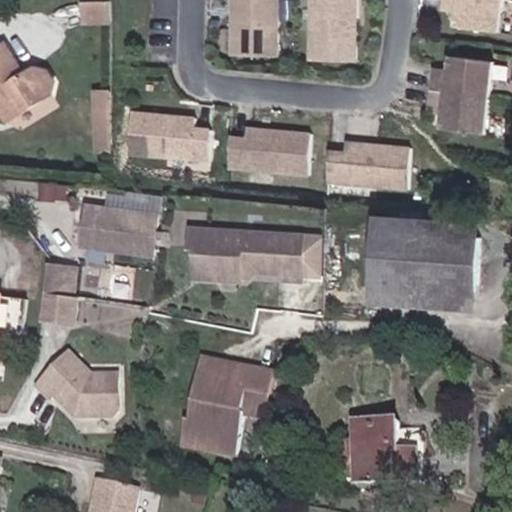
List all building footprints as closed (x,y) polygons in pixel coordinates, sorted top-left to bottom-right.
[(89,0),(88,21),(118,23),(119,0),(89,0)] [(277,54),(279,0),(233,0),(232,53),(277,54)] [(357,59),(358,0),(313,0),(311,58),(357,59)] [(499,33),(503,0),(444,0),(444,3),(460,6),(459,13),(457,27),(499,33)] [(459,13),(460,6),(444,3),(443,11),(459,13)] [(0,52),(0,122),(43,99),(43,86),(37,75),(28,74),(16,81),(0,52)] [(489,100),(495,65),(453,58),(450,72),(449,80),(434,77),(431,92),(489,100)] [(449,80),(450,72),(435,70),(434,77),(449,80)] [(118,150),(119,86),(98,86),(97,150),(118,150)] [(484,137),(489,100),(431,92),(429,107),(445,110),(444,117),(442,131),(484,137)] [(199,124),(200,112),(134,107),(131,154),(215,160),(217,126),(199,124)] [(444,117),(445,110),(429,107),(428,114),(444,117)] [(307,179),(311,138),(248,131),(247,141),(230,140),(228,171),(307,179)] [(404,192),(408,151),(345,144),(343,155),(327,153),(324,184),(404,192)] [(153,255),(159,215),(82,208),(78,248),(153,255)] [(484,243),(485,222),(419,216),(380,213),(379,235),(484,243)] [(306,230),(187,224),(182,279),(244,285),(255,276),(302,283),(306,230)] [(375,288),(479,296),(484,243),(379,235),(375,288)] [(63,262),(48,261),(44,292),(61,294),(63,262)] [(424,307),(478,313),(479,296),(375,288),(373,307),(417,306),(424,307)] [(63,321),(66,294),(61,294),(44,292),(41,318),(63,321)] [(73,322),(77,296),(66,294),(63,321),(73,322)] [(25,301),(0,297),(0,329),(22,332),(25,301)] [(478,318),(478,313),(424,307),(417,306),(373,307),(373,310),(478,318)] [(205,355),(225,360),(226,350),(208,346),(205,355)] [(69,348),(36,381),(49,392),(53,388),(76,408),(82,401),(90,409),(115,407),(119,403),(118,367),(91,369),(69,348)] [(226,350),(225,360),(254,367),(256,358),(226,350)] [(183,432),(214,440),(225,360),(205,355),(192,408),(189,407),(183,432)] [(225,360),(214,440),(238,446),(249,404),(269,408),(279,362),(256,358),(254,367),(225,360)] [(406,414),(360,414),(358,472),(421,473),(422,425),(406,425),(406,414)] [(135,511),(141,484),(99,476),(92,511),(135,511)]
